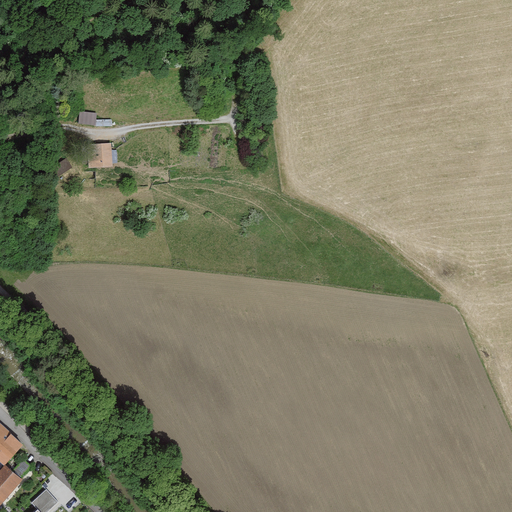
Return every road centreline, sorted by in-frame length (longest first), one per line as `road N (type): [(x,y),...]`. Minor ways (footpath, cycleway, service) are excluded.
road 1 (track): [(0,289),(199,511)]
road 2 (track): [(0,139),(233,117)]
road 3 (track): [(113,0),(52,52),(0,82)]
road 4 (residential): [(101,511),(0,416)]
